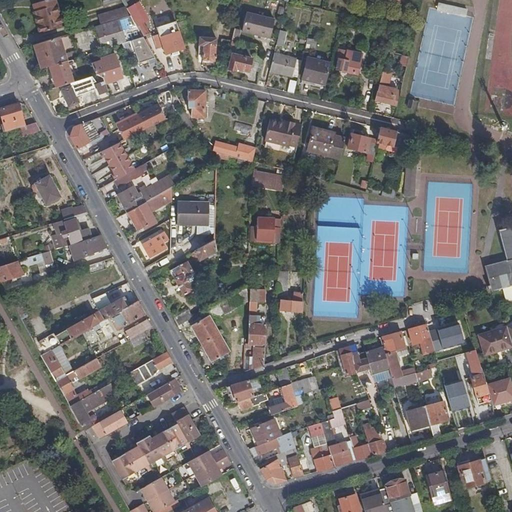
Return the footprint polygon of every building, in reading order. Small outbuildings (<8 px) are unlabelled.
[(64,26),(55,0),(43,0),(33,3),(42,32),(64,26)] [(133,7),(127,10),(130,15),(139,31),(145,28),(133,7)] [(127,10),(126,8),(115,10),(118,18),(130,15),(127,10)] [(269,37),(273,18),(246,12),(241,31),(269,37)] [(130,15),(118,18),(126,42),(126,41),(132,40),(143,37),(139,31),(130,15)] [(126,42),(118,18),(96,25),(103,49),(122,43),(126,42)] [(187,18),(177,21),(184,40),(194,36),(187,18)] [(166,55),(186,48),(184,40),(177,21),(156,29),(162,44),(166,55)] [(240,30),(234,28),(231,37),(238,39),(240,30)] [(35,44),(42,68),(50,65),(66,60),(59,37),(35,44)] [(139,63),(155,59),(150,50),(143,37),(132,40),(139,63)] [(238,39),(231,37),(228,54),(232,55),(232,54),(234,54),(238,39)] [(317,39),(307,37),(304,47),(314,50),(317,39)] [(216,44),(204,43),(204,60),(216,60),(216,44)] [(364,54),(339,48),(337,59),(339,59),(337,69),(359,74),(364,54)] [(102,59),(91,62),(94,70),(104,78),(106,83),(122,78),(114,53),(102,56),(102,59)] [(296,58),(274,53),(269,71),(291,76),(296,58)] [(232,54),(232,55),(229,69),(238,71),(239,68),(249,70),(252,58),(234,54),(232,54)] [(50,65),(57,86),(72,81),(66,60),(50,65)] [(325,86),(330,66),(308,61),(302,80),(325,86)] [(99,94),(109,90),(106,83),(104,78),(94,70),(95,75),(98,84),(96,85),(99,94)] [(376,100),(397,106),(402,88),(380,83),(376,100)] [(80,102),(71,85),(60,89),(69,106),(80,102)] [(204,93),(188,92),(188,110),(190,110),(190,117),(203,118),(204,93)] [(416,103),(409,101),(408,109),(414,110),(416,103)] [(1,105),(0,105),(0,112),(2,112),(5,124),(24,118),(19,104),(2,109),(1,105)] [(116,123),(124,140),(146,130),(167,119),(160,104),(138,113),(138,114),(116,123)] [(192,137),(199,133),(186,111),(179,114),(192,137)] [(290,145),(297,146),(302,126),(294,124),(295,123),(285,120),(284,122),(271,119),(265,141),(289,147),(290,145)] [(102,137),(92,120),(73,127),(70,137),(79,152),(84,150),(89,147),(88,143),(102,137)] [(250,125),(235,121),(233,130),(247,133),(250,125)] [(23,136),(40,131),(36,123),(20,127),(23,136)] [(332,137),(333,132),(312,127),(307,150),(340,159),(345,140),(332,137)] [(409,134),(391,130),(380,127),(378,140),(378,143),(402,149),(400,158),(405,159),(409,134)] [(378,143),(378,140),(351,133),(347,148),(370,154),(375,155),(378,143)] [(120,142),(101,151),(118,179),(135,169),(120,142)] [(218,153),(248,161),(251,147),(244,145),(242,153),(219,147),(218,153)] [(405,185),(415,185),(415,161),(406,160),(405,185)] [(115,181),(119,188),(146,173),(145,172),(151,169),(148,162),(135,169),(118,179),(115,181)] [(283,177),(253,171),(252,184),(283,189),(283,177)] [(117,194),(127,212),(173,187),(176,185),(170,174),(147,187),(140,191),(138,192),(134,184),(117,194)] [(50,177),(35,184),(36,185),(33,186),(33,188),(35,192),(37,193),(39,192),(42,198),(46,205),(61,198),(50,177)] [(369,189),(369,187),(371,180),(362,178),(360,187),(369,189)] [(172,201),(173,187),(127,212),(137,230),(144,226),(145,228),(158,221),(153,212),(172,201)] [(369,189),(368,192),(381,195),(382,190),(369,187),(369,189)] [(385,191),(384,196),(397,199),(398,194),(392,193),(385,191)] [(209,223),(210,202),(209,202),(209,196),(197,195),(197,201),(179,201),(178,225),(194,226),(194,223),(209,223)] [(62,211),(62,214),(84,207),(83,205),(73,208),(62,211)] [(64,221),(88,214),(84,207),(62,214),(54,217),(56,224),(64,221)] [(274,219),(257,219),(257,243),(273,244),(274,219)] [(71,245),(91,239),(88,229),(79,232),(75,220),(65,224),(56,226),(59,235),(63,248),(71,245)] [(511,227),(499,231),(507,262),(486,267),(490,286),(488,287),(490,292),(491,291),(492,293),(503,290),(507,303),(511,301),(511,227)] [(169,240),(165,234),(144,244),(148,251),(169,240)] [(55,250),(63,248),(59,235),(52,237),(55,250)] [(75,260),(108,250),(101,236),(91,239),(71,245),(75,260)] [(218,252),(215,241),(196,252),(201,261),(218,252)] [(45,261),(43,254),(28,259),(30,267),(45,261)] [(30,267),(35,283),(50,278),(49,273),(45,261),(30,267)] [(195,274),(190,265),(188,261),(171,272),(184,295),(194,290),(190,282),(195,279),(193,275),(195,274)] [(18,262),(0,267),(0,280),(1,283),(23,275),(23,273),(18,262)] [(102,262),(87,267),(89,276),(104,271),(102,262)] [(279,272),(277,296),(288,296),(289,273),(279,272)] [(222,316),(247,302),(248,287),(216,305),(222,316)] [(245,369),(254,367),(264,363),(265,357),(266,338),(266,316),(257,315),(258,302),(267,302),(266,289),(251,288),(248,343),(254,343),(254,356),(246,356),(245,369)] [(302,312),(303,294),(295,293),(295,301),(282,301),(281,311),(302,312)] [(99,297),(92,300),(99,312),(104,321),(106,320),(110,318),(105,309),(106,309),(99,297)] [(13,304),(22,319),(27,316),(19,300),(13,304)] [(105,309),(110,318),(127,308),(122,300),(106,309),(105,309)] [(134,321),(145,314),(138,302),(127,308),(110,318),(112,321),(117,330),(128,324),(134,321)] [(98,325),(104,321),(99,312),(57,337),(61,346),(98,325)] [(174,319),(178,326),(180,326),(184,323),(191,319),(187,312),(174,319)] [(201,344),(220,333),(211,316),(191,327),(201,344)] [(146,330),(152,326),(148,319),(137,326),(131,329),(126,331),(131,339),(146,330)] [(108,323),(106,320),(104,321),(98,325),(105,337),(114,332),(108,323)] [(137,326),(134,321),(128,324),(131,329),(137,326)] [(495,353),(511,347),(511,324),(478,335),(484,356),(495,353)] [(422,354),(433,351),(431,345),(427,330),(426,325),(408,331),(412,345),(419,343),(420,346),(422,354)] [(427,330),(431,345),(438,343),(443,342),(440,327),(427,330)] [(146,330),(131,339),(136,348),(151,339),(146,330)] [(230,352),(220,333),(201,344),(211,362),(230,352)] [(389,375),(391,381),(404,377),(402,372),(397,356),(396,351),(403,349),(398,333),(380,339),(384,354),(383,354),(389,375)] [(433,351),(435,358),(441,356),(438,343),(431,345),(433,351)] [(354,357),(351,346),(341,350),(347,375),(355,373),(356,373),(354,363),(360,361),(359,355),(354,357)] [(53,351),(67,376),(73,372),(59,347),(53,351)] [(511,351),(511,347),(495,353),(496,356),(511,351)] [(389,375),(383,354),(381,355),(379,349),(378,350),(370,352),(371,356),(374,356),(377,367),(379,378),(385,376),(389,375)] [(341,350),(336,351),(343,376),(347,375),(341,350)] [(53,351),(43,357),(57,381),(67,376),(53,351)] [(476,397),(488,394),(486,386),(475,351),(467,354),(470,364),(467,365),(473,384),(474,389),(476,397)] [(157,371),(173,362),(167,352),(129,374),(136,386),(152,377),(157,371)] [(365,353),(359,355),(360,361),(354,363),(356,373),(371,369),(377,367),(374,356),(371,356),(370,352),(365,353)] [(67,376),(57,381),(71,407),(94,394),(92,391),(89,392),(88,390),(78,396),(70,381),(79,376),(81,380),(103,367),(98,358),(73,372),(67,376)] [(379,378),(377,367),(371,369),(376,385),(388,381),(391,390),(394,390),(391,381),(389,375),(385,376),(379,378)] [(286,386),(292,384),(288,368),(281,370),(286,386)] [(402,372),(404,377),(415,374),(414,371),(413,369),(402,372)] [(418,373),(415,374),(416,377),(417,383),(432,379),(430,370),(418,373)] [(404,377),(391,381),(394,390),(417,383),(416,377),(415,374),(404,377)] [(446,376),(448,382),(456,380),(455,374),(446,376)] [(292,385),(296,396),(319,389),(315,377),(292,385)] [(257,378),(233,386),(238,401),(262,393),(257,378)] [(488,394),(492,407),(501,404),(503,407),(510,405),(509,402),(511,400),(511,390),(508,379),(486,386),(488,394)] [(174,380),(146,396),(153,409),(182,393),(174,380)] [(94,394),(71,407),(85,431),(92,427),(117,412),(115,408),(99,418),(99,419),(92,423),(85,411),(104,401),(105,402),(117,395),(111,384),(94,394)] [(298,406),(296,396),(292,385),(292,384),(286,386),(282,388),(286,402),(271,408),(273,415),(298,406)] [(267,401),(265,394),(238,403),(241,412),(257,405),(257,404),(267,401)] [(424,408),(439,403),(438,399),(423,404),(424,408)] [(360,411),(374,408),(372,400),(358,404),(359,406),(360,411)] [(429,426),(433,439),(441,437),(437,424),(448,421),(442,403),(439,403),(424,408),(429,426)] [(344,408),(332,411),(335,421),(339,420),(342,429),(349,427),(346,418),(344,410),(344,408)] [(411,431),(429,426),(424,408),(406,413),(411,431)] [(184,409),(171,415),(177,425),(187,443),(190,449),(202,442),(193,426),(191,427),(189,423),(191,422),(184,409)] [(117,412),(92,427),(99,439),(127,423),(120,410),(117,412)] [(339,420),(335,421),(322,425),(325,435),(335,431),(342,429),(339,420)] [(253,430),(259,446),(271,442),(282,437),(276,421),(253,430)] [(174,450),(187,443),(177,425),(163,432),(174,450)] [(322,425),(311,428),(317,449),(318,449),(322,448),(328,446),(325,435),(322,425)] [(372,457),(385,453),(380,431),(371,433),(369,427),(364,428),(369,445),(372,457)] [(335,447),(339,446),(335,431),(325,435),(328,446),(329,449),(335,447)] [(150,439),(161,458),(174,450),(163,432),(150,439)] [(282,437),(271,442),(274,450),(275,451),(284,449),(295,445),(291,434),(282,437)] [(354,450),(362,447),(359,435),(351,437),(354,450)] [(148,465),(161,458),(150,439),(149,436),(140,441),(142,444),(137,446),(137,447),(148,465)] [(259,446),(256,447),(259,456),(274,450),(271,442),(259,446)] [(174,450),(177,456),(190,449),(187,443),(174,450)] [(335,468),(353,463),(349,451),(347,444),(339,446),(335,447),(337,455),(331,457),(335,468)] [(296,451),(295,445),(284,449),(286,455),(296,451)] [(357,462),(372,457),(369,445),(362,447),(354,450),(357,462)] [(325,458),(331,457),(329,449),(328,446),(322,448),(325,458)] [(125,454),(135,472),(148,465),(137,447),(125,454)] [(329,449),(331,457),(337,455),(335,447),(329,449)] [(318,473),(335,468),(331,457),(325,458),(322,448),(318,449),(317,449),(312,451),(318,473)] [(286,455),(284,449),(275,451),(277,457),(286,455)] [(174,450),(161,458),(164,463),(177,456),(174,450)] [(353,463),(357,462),(354,450),(349,451),(353,463)] [(193,477),(227,458),(223,451),(212,457),(210,459),(206,453),(196,459),(186,464),(193,477)] [(296,451),(286,455),(277,457),(282,468),(290,465),(289,462),(299,459),(296,451)] [(125,454),(111,461),(122,479),(135,472),(125,454)] [(277,486),(288,482),(282,468),(277,457),(269,460),(272,465),(261,471),(268,482),(277,486)] [(148,465),(151,470),(164,463),(161,458),(148,465)] [(220,471),(231,465),(227,458),(193,477),(200,489),(220,478),(217,473),(220,471)] [(491,480),(484,458),(456,466),(463,488),(491,480)] [(304,476),(299,459),(289,462),(290,465),(294,479),(304,476)] [(135,472),(138,477),(151,470),(148,465),(135,472)] [(431,497),(449,491),(443,471),(425,477),(431,497)] [(135,472),(122,479),(125,485),(138,477),(135,472)] [(143,495),(147,502),(166,492),(159,479),(157,480),(144,487),(146,493),(143,495)] [(384,511),(413,511),(409,495),(404,480),(384,486),(385,490),(379,492),(384,511)] [(360,498),(379,492),(378,489),(359,494),(360,498)] [(156,511),(158,511),(173,504),(166,492),(147,502),(151,509),(154,507),(156,511)] [(364,511),(384,511),(379,492),(360,498),(364,511)] [(409,495),(413,511),(421,511),(415,493),(409,495)] [(360,511),(356,496),(339,500),(342,511),(360,511)] [(216,511),(209,497),(182,511),(216,511)] [(168,511),(183,504),(180,500),(173,504),(158,511),(168,511)] [(309,503),(301,506),(303,511),(312,511),(312,509),(309,503)]
